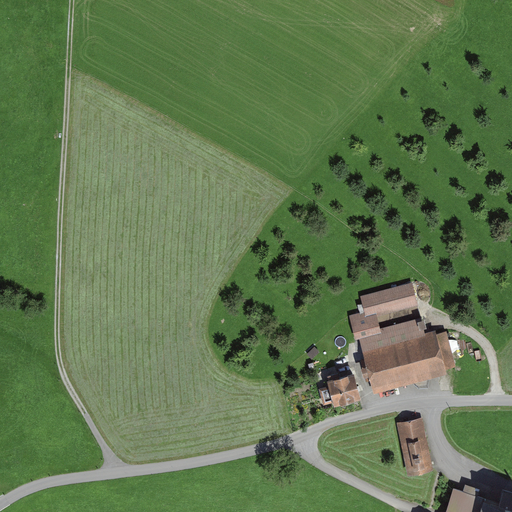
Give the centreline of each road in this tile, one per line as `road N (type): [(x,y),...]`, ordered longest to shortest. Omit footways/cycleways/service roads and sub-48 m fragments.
road 1 (unclassified): [(0,504),(37,485),(259,450),(387,408),(511,400)]
road 2 (track): [(114,474),(64,373),(57,331),(73,0)]
road 3 (track): [(381,321),(423,312),(475,334),(491,355),(496,401)]
road 4 (track): [(417,511),(331,470),(306,435)]
road 5 (track): [(433,403),(442,450),(511,492)]
